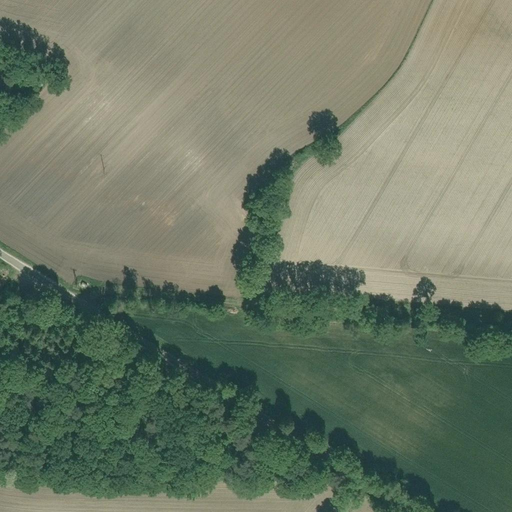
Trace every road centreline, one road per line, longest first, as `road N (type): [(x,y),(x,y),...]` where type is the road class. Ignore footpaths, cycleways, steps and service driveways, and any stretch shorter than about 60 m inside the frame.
road 1 (unclassified): [(0,253),(409,511)]
road 2 (track): [(511,313),(258,288)]
